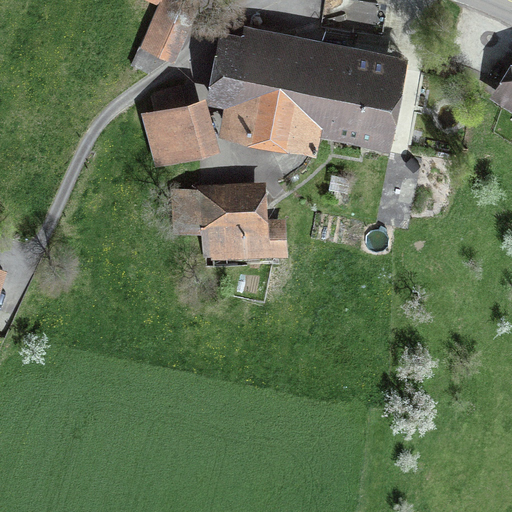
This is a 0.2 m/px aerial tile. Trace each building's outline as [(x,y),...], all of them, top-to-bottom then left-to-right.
[(144,35),(132,64),(148,71),(154,58),(162,61),(168,47),(171,48),(192,0),(163,0),(147,36),(144,35)] [(375,10),(356,10),(356,25),(375,25),(375,10)] [(228,127),(309,143),(314,117),(384,130),(396,68),(223,34),(211,97),(233,101),(228,127)] [(511,71),(501,89),(511,95),(511,71)] [(153,113),(165,156),(201,146),(189,104),(185,105),(179,84),(160,89),(161,94),(155,96),(159,112),(153,113)] [(174,190),(175,223),(196,222),(197,230),(211,229),(212,251),(282,248),(281,226),(256,227),(254,192),(198,200),(196,187),(174,190)]
